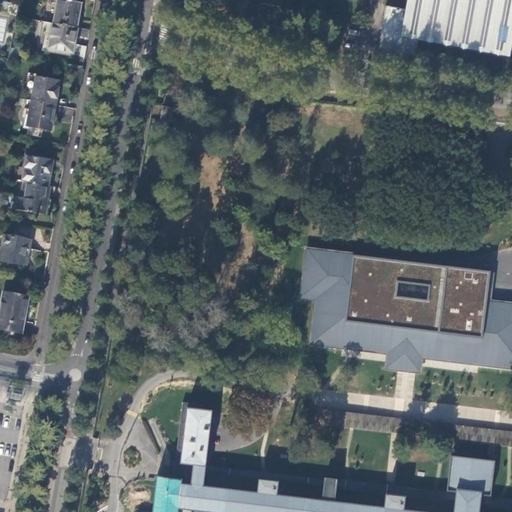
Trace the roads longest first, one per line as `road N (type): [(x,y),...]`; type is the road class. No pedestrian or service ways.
road 1 (residential): [(511,99),(289,79),(140,34)]
road 2 (residential): [(102,0),(48,300)]
road 3 (tertiary): [(140,34),(91,310)]
road 4 (residential): [(78,379),(54,511)]
